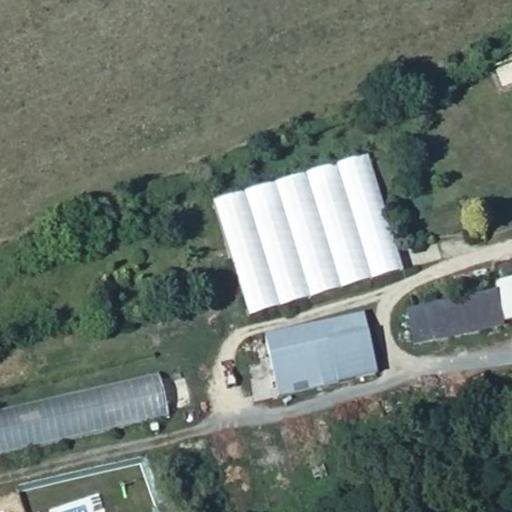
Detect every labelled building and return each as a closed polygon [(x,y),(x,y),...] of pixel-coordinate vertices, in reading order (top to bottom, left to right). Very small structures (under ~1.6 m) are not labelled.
[(511,98),(467,116),(475,134),(511,119),(511,98)] [(511,134),(414,173),(424,201),(511,165),(511,134)] [(215,196),(246,314),(402,273),(370,155),(215,196)] [(413,343),(499,323),(495,303),(511,298),(511,276),(490,282),(492,291),(407,311),(413,343)] [(511,298),(495,303),(499,323),(511,319),(511,298)] [(258,352),(271,407),(367,381),(353,328),(258,352)] [(155,376),(0,407),(0,452),(164,418),(155,376)]
